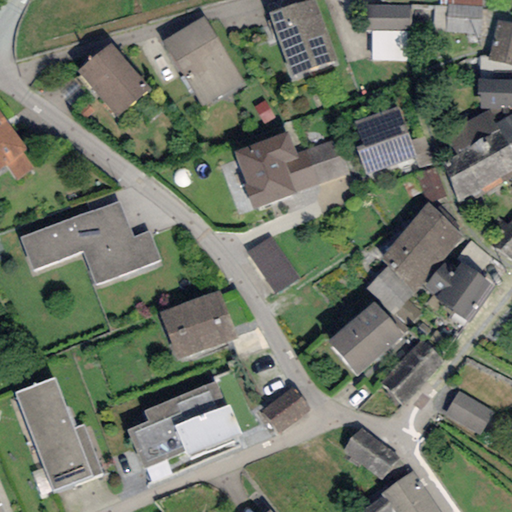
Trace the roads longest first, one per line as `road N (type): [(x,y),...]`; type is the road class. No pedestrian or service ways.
road 1 (residential): [(332,412),(297,381),(241,280),(184,218),(5,84)]
road 2 (residential): [(247,0),(50,58),(5,84)]
road 3 (residential): [(123,511),(300,438),(332,412)]
road 4 (residential): [(399,439),(511,296)]
